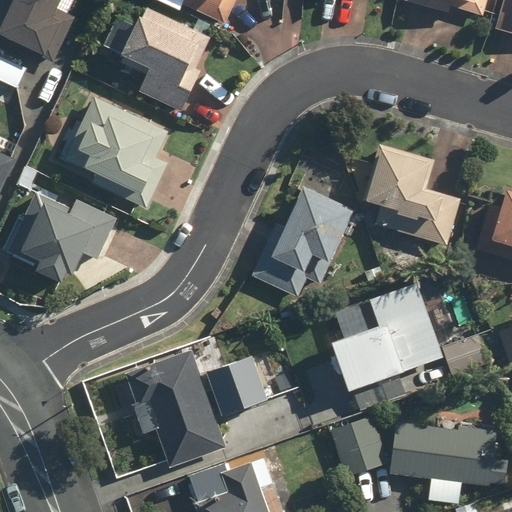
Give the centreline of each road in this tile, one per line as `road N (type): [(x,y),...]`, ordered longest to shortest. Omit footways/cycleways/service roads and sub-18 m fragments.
road 1 (residential): [(511,107),(343,68),(290,85),(177,290),(0,381)]
road 2 (residential): [(53,511),(0,392)]
